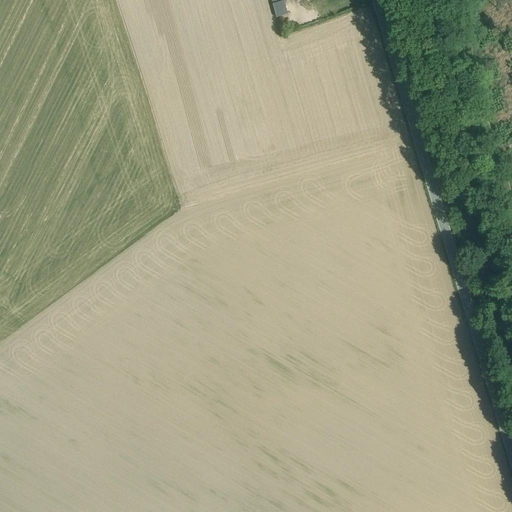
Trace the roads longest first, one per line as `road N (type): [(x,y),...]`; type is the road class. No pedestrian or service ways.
road 1 (tertiary): [(511,450),(376,0)]
road 2 (unknown): [(504,332),(477,198),(511,163)]
